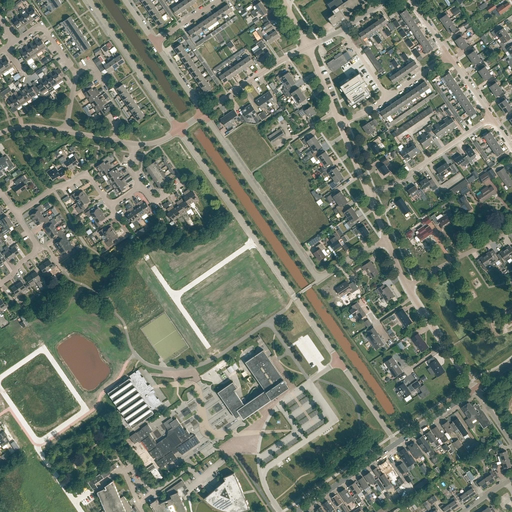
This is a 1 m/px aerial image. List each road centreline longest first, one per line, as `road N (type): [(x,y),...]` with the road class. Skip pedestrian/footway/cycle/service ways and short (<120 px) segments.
road 1 (residential): [(386,241),(318,277),(202,112)]
road 2 (residential): [(38,441),(84,409),(43,349),(0,378)]
road 3 (residential): [(178,129),(88,0)]
road 4 (residential): [(339,362),(254,240)]
road 5 (residential): [(368,194),(490,116)]
road 6 (residential): [(308,383),(333,419),(259,473)]
road 7 (residential): [(254,240),(178,129)]
road 8 (unclassified): [(202,112),(307,46)]
road 9 (residential): [(17,215),(86,173),(110,206)]
road 10 (unclassified): [(474,389),(407,288)]
road 11 (tertiary): [(297,511),(396,443)]
road 12 (residential): [(407,288),(511,230)]
